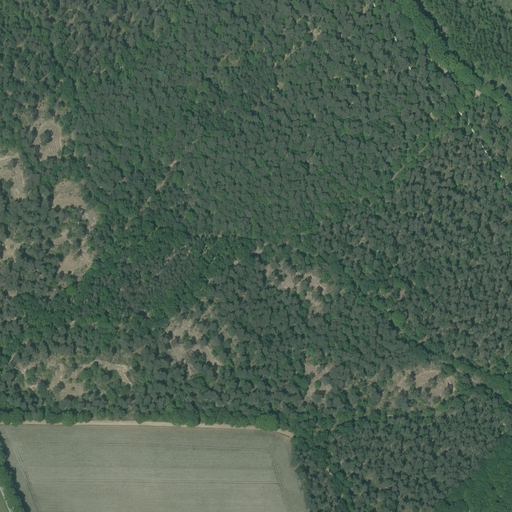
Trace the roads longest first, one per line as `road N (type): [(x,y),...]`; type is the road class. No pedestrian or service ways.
road 1 (track): [(285,247),(221,274),(148,334),(68,330),(26,342),(0,382)]
road 2 (track): [(0,424),(251,428),(301,446)]
road 3 (track): [(475,384),(379,319),(335,273),(285,247)]
road 4 (track): [(301,446),(350,423),(440,415),(475,384)]
road 5 (track): [(138,224),(77,288),(37,297),(0,293)]
road 6 (track): [(138,224),(105,209),(85,183),(65,97)]
road 7 (track): [(65,97),(143,58),(175,0)]
road 8 (track): [(285,247),(138,224)]
road 9 (track): [(485,98),(433,61),(393,0)]
road 10 (track): [(285,247),(394,180)]
